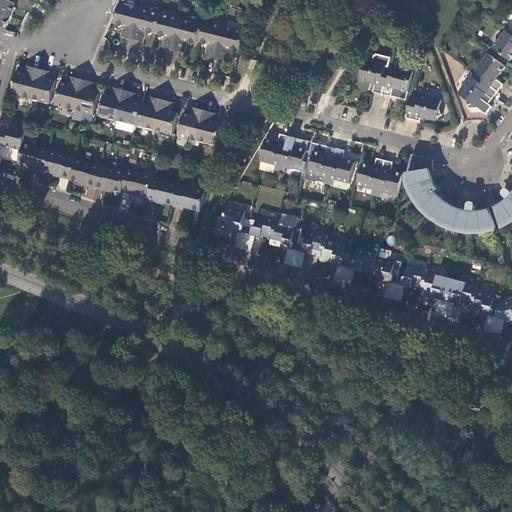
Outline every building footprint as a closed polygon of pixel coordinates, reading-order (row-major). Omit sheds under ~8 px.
[(0,0),(0,8),(13,15),(17,6),(14,5),(15,2),(10,0),(0,0)] [(126,36),(133,38),(141,7),(120,2),(115,21),(118,22),(120,26),(124,24),(125,24),(129,25),(126,36)] [(141,7),(133,38),(141,40),(144,29),(147,30),(148,30),(150,33),(154,31),(157,32),(162,13),(141,7)] [(13,15),(0,8),(0,23),(5,25),(6,22),(8,24),(13,15)] [(162,13),(157,32),(160,33),(162,36),(166,35),(167,35),(171,36),(168,46),(176,48),(183,18),(162,13)] [(183,18),(176,48),(183,49),(185,39),(189,40),(190,41),(192,44),(196,42),(199,43),(200,40),(204,23),(183,18)] [(210,53),(218,56),(226,25),(205,21),(204,23),(200,40),(203,40),(205,44),(209,42),(213,43),(210,53)] [(239,49),(241,50),(246,30),(226,25),(218,56),(224,57),(228,46),(232,48),(235,52),(239,49)] [(511,35),(508,32),(506,31),(494,47),(511,60),(511,58),(511,35)] [(393,57),(378,54),(376,55),(374,60),(367,58),(361,79),(376,83),(374,91),(384,94),(389,73),(391,67),(393,57)] [(482,78),(499,91),(504,84),(497,79),(506,66),(489,54),(477,70),(479,71),(484,75),(482,78)] [(31,65),(31,68),(20,65),(13,92),(32,97),(40,67),(31,65)] [(389,73),(384,94),(392,96),(394,87),(409,91),(414,71),(393,65),(393,67),(391,74),(389,73)] [(47,69),(40,67),(32,97),(51,102),(56,79),(49,77),(45,76),(47,69)] [(76,108),(84,78),(75,76),(73,83),(69,83),(62,81),(56,104),(76,108)] [(494,98),(499,91),(482,78),(479,81),(474,78),(472,76),(459,93),(466,98),(467,102),(481,100),(487,93),(494,98)] [(76,108),(74,114),(94,119),(100,90),(93,88),(89,87),(91,80),(84,78),(76,108)] [(119,120),(126,88),(118,86),(116,95),(112,94),(106,93),(100,115),(119,120)] [(137,124),(143,102),(135,100),(132,99),(134,90),(126,88),(119,120),(137,124)] [(411,101),(407,117),(421,120),(422,116),(432,119),(441,113),(438,108),(440,100),(422,95),(422,97),(420,103),(411,101)] [(422,97),(413,95),(411,101),(420,103),(422,97)] [(156,129),(163,98),(155,96),(153,104),(149,103),(143,102),(137,124),(156,129)] [(171,99),(163,98),(156,129),(174,133),(180,110),(173,109),(169,108),(171,99)] [(181,135),(199,139),(207,108),(198,106),(196,114),(193,113),(186,112),(181,135)] [(199,139),(218,143),(224,121),(216,119),(212,118),(214,110),(207,108),(199,139)] [(14,125),(16,117),(3,114),(1,122),(14,125)] [(11,130),(0,127),(0,139),(5,141),(4,144),(23,149),(25,142),(30,120),(16,117),(14,125),(12,125),(11,130)] [(290,136),(281,134),(279,143),(266,139),(263,154),(269,155),(269,159),(278,161),(277,168),(282,169),(290,136)] [(298,138),(290,136),(282,169),(286,171),(288,164),(297,166),(298,162),(305,164),(308,150),(296,147),(298,138)] [(25,142),(23,149),(20,161),(37,166),(37,168),(46,170),(50,149),(51,148),(25,142)] [(330,181),(338,148),(329,146),(327,154),(315,151),(311,165),(318,168),(318,171),(327,173),(325,180),(330,181)] [(346,150),(338,148),(330,181),(334,182),(336,176),(345,178),(345,174),(352,176),(356,161),(344,158),(346,150)] [(50,149),(46,170),(64,174),(63,175),(71,177),(76,157),(76,156),(50,149)] [(495,229),(497,228),(489,207),(483,208),(477,208),(476,204),(469,204),(469,207),(466,207),(463,207),(459,205),(457,204),(452,201),(450,200),(448,199),(446,197),(445,196),(442,193),(440,191),(440,189),(438,187),(437,186),(435,183),(434,180),(433,178),(433,177),(432,174),(432,172),(432,170),(432,158),(413,154),(408,175),(410,176),(411,183),(413,189),(417,196),(421,201),(422,204),(426,208),(428,211),(432,214),(436,218),(438,220),(441,222),(444,223),(447,224),(452,227),(455,228),(460,229),(464,230),(469,231),(486,231),(489,231),(492,230),(495,229)] [(76,157),(71,177),(89,182),(89,183),(98,185),(103,164),(76,157)] [(378,193),(386,160),(378,158),(376,166),(364,163),(360,178),(367,179),(366,183),(375,185),(373,191),(378,193)] [(394,162),(386,160),(378,193),(383,194),(385,188),(393,190),(394,186),(402,188),(406,173),(392,170),(394,162)] [(260,162),(258,169),(273,172),(274,165),(260,162)] [(103,164),(98,185),(105,187),(106,186),(124,190),(124,189),(128,171),(103,164)] [(155,174),(129,168),(128,171),(124,189),(133,191),(133,190),(150,194),(155,176),(155,174)] [(150,194),(150,197),(158,199),(158,198),(176,203),(181,182),(155,176),(150,194)] [(184,204),(202,208),(207,188),(181,182),(176,203),(184,205),(184,204)] [(298,195),(300,187),(290,185),(288,193),(298,195)] [(511,191),(511,192),(510,189),(504,194),(506,198),(501,202),(499,203),(496,204),(504,226),(509,223),(511,221),(511,191)] [(240,231),(236,245),(244,248),(250,226),(245,225),(243,222),(247,210),(228,204),(225,216),(221,215),(219,225),(240,231)] [(250,226),(244,248),(251,250),(255,235),(274,239),(279,218),(260,212),(258,221),(256,226),(253,227),(250,226)] [(300,216),(281,212),(279,218),(274,239),(272,243),(291,248),(287,263),(294,265),(300,244),(296,243),(294,239),(297,227),(300,216)] [(304,229),(297,227),(294,239),(296,243),(300,244),(304,229)] [(300,244),(294,265),(302,267),(306,252),(323,256),(328,239),(329,235),(310,230),(307,243),(305,245),(300,244)] [(340,265),(336,280),(344,282),(349,261),(345,260),(343,257),(347,244),(328,239),(323,256),(322,260),(340,265)] [(349,261),(344,282),(351,284),(355,269),(373,273),(378,255),(378,252),(360,247),(356,261),(353,262),(349,261)] [(390,281),(386,297),(394,299),(399,278),(403,262),(378,255),(373,273),(372,277),(390,281)] [(399,278),(394,299),(402,301),(406,285),(423,289),(428,272),(429,268),(410,264),(406,277),(404,279),(399,278)] [(453,279),(428,272),(423,289),(422,294),(440,298),(436,313),(443,315),(453,279)] [(478,289),(478,286),(453,279),(443,315),(451,317),(455,302),(473,306),(478,289)] [(490,315),(486,330),(494,332),(499,311),(494,310),(492,307),(496,294),(478,289),(473,306),(472,310),(490,315)] [(499,311),(494,332),(501,334),(505,319),(511,320),(511,297),(506,300),(502,298),(499,311)]
